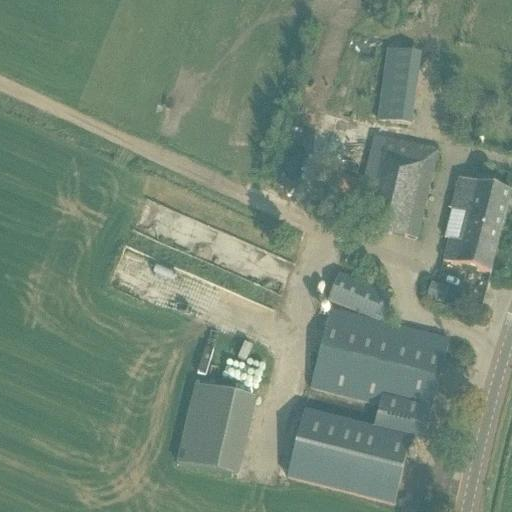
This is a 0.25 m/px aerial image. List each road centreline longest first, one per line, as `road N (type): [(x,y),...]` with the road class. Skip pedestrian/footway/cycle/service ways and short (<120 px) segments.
road 1 (track): [(0,90),(375,255),(412,307),(436,325),(507,346)]
road 2 (tertiary): [(466,511),(511,331)]
